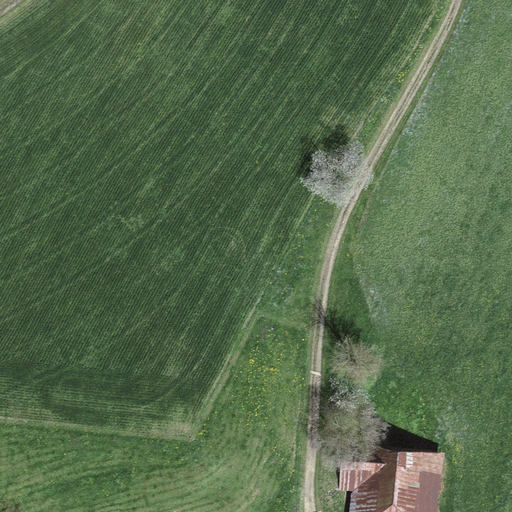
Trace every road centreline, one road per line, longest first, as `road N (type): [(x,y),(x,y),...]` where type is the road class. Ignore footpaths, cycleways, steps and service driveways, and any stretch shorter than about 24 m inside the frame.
road 1 (track): [(442,31),(351,200),(332,252),(316,384)]
road 2 (track): [(311,511),(316,384)]
